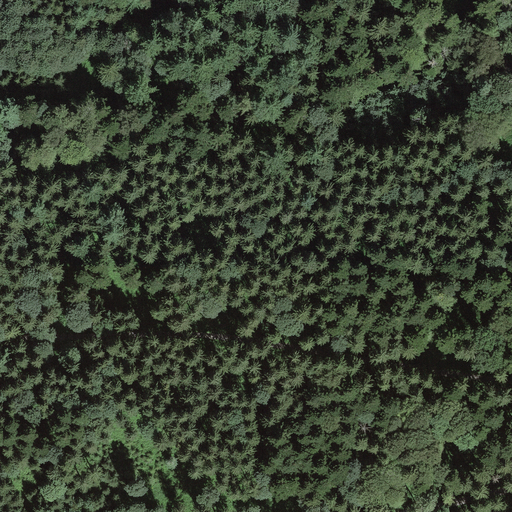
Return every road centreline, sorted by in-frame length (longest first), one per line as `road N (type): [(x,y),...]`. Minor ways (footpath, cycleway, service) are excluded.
road 1 (track): [(0,329),(209,332),(511,382)]
road 2 (track): [(511,193),(389,207)]
